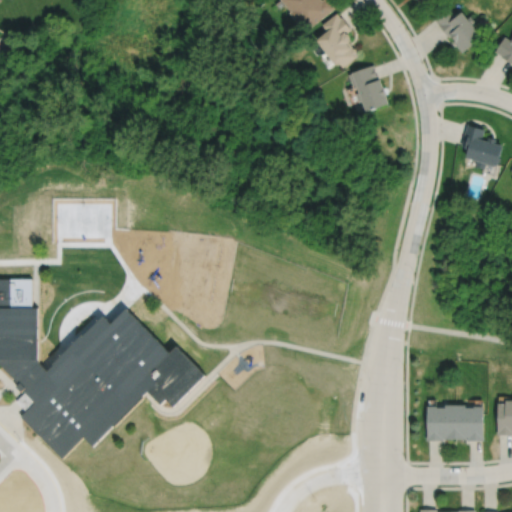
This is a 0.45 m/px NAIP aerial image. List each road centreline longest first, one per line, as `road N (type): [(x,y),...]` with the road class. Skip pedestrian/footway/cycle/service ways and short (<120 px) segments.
road 1 (residential): [(375,0),(412,58),(429,126),(425,181),(391,321)]
road 2 (residential): [(391,321),(375,383),(369,511)]
road 3 (residential): [(394,511),(391,321)]
